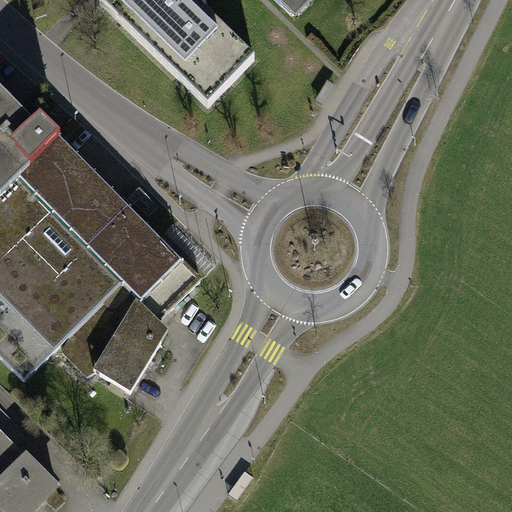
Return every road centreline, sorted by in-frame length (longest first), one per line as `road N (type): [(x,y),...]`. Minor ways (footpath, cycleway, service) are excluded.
road 1 (residential): [(0,16),(114,119),(263,214)]
road 2 (secondary): [(363,223),(454,0)]
road 3 (secondary): [(454,0),(341,175),(321,191)]
road 4 (secondary): [(208,421),(305,306)]
road 5 (secondary): [(266,286),(208,421)]
road 6 (secondary): [(305,306),(354,287),(368,255),(363,223)]
